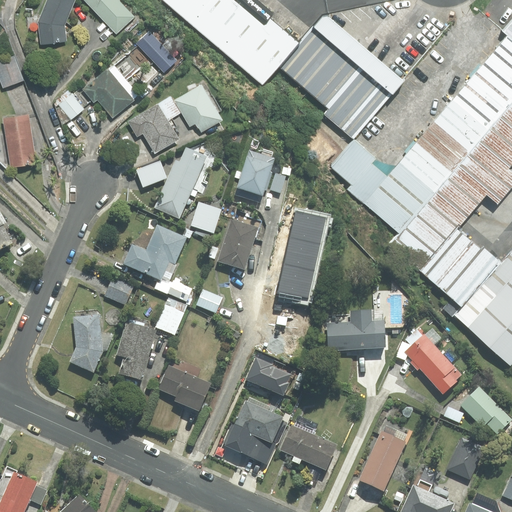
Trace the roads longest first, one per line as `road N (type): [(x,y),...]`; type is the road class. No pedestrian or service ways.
road 1 (tertiary): [(253,511),(0,398)]
road 2 (residential): [(95,181),(0,396)]
